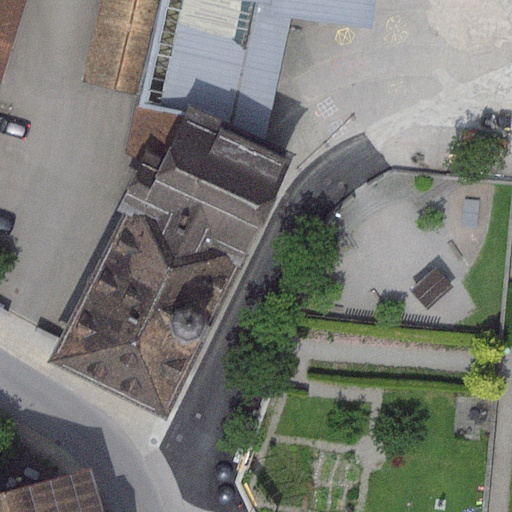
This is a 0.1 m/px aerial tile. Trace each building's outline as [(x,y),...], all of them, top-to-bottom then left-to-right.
[(0,0),(0,75),(23,0),(0,0)] [(136,95),(157,0),(98,0),(80,82),(136,95)] [(157,0),(136,95),(125,153),(138,157),(152,161),(184,106),(229,125),(250,36),(284,42),(289,19),(365,28),(368,0),(157,0)] [(262,141),(284,42),(250,36),(229,125),(262,141)] [(152,161),(138,157),(112,211),(121,216),(235,266),(270,191),(287,154),(262,141),(229,125),(184,106),(152,161)] [(121,216),(40,364),(160,420),(235,266),(121,216)] [(0,488),(0,511),(97,511),(85,465),(0,488)]
